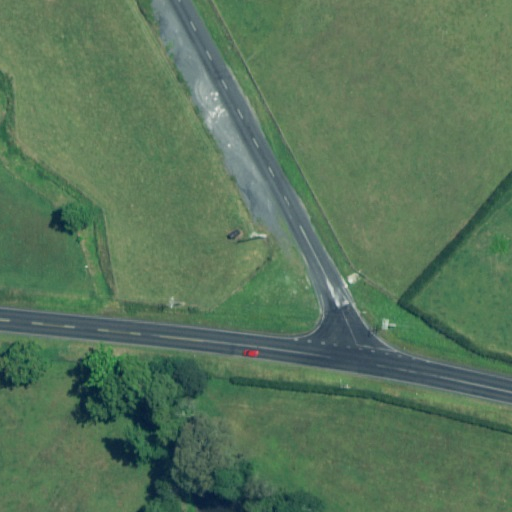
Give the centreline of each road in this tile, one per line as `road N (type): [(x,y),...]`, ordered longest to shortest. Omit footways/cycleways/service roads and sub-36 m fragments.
road 1 (unclassified): [(356,360),(358,346),(319,258),(181,0)]
road 2 (secondary): [(0,320),(356,360)]
road 3 (secondary): [(356,360),(511,392)]
